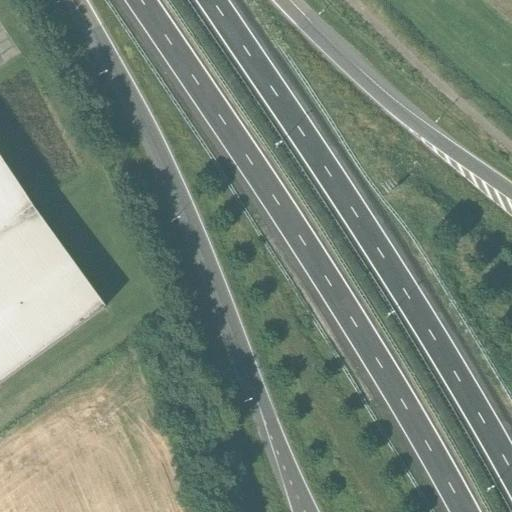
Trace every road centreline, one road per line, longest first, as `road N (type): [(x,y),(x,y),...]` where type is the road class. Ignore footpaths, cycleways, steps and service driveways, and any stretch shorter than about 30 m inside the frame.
road 1 (trunk): [(137,0),(297,237),(461,511)]
road 2 (trunk): [(511,477),(425,326),(211,0)]
road 3 (trunk): [(81,0),(185,193),(308,511)]
road 4 (trunk): [(511,195),(400,112),(278,0)]
road 5 (track): [(511,148),(349,0)]
